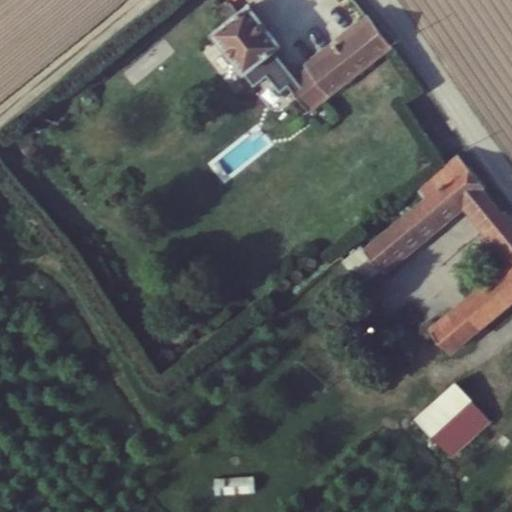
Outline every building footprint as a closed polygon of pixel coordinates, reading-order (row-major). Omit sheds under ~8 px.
[(219,0),(243,33),(227,43),(266,97),(284,86),(276,72),(300,54),(269,13),(258,22),(244,3),(247,0),(219,0)] [(374,30),(297,88),(313,111),(392,58),(374,30)] [(365,246),(383,267),(472,200),(511,252),(511,261),(470,293),(489,318),(511,301),(511,224),(484,193),(488,190),(464,165),(430,192),(365,246)] [(489,318),(470,293),(457,304),(475,328),(489,318)] [(461,338),(475,328),(457,304),(444,313),(461,338)] [(422,400),(438,421),(480,391),(465,370),(422,400)] [(494,411),(485,399),(480,391),(438,421),(452,441),(494,411)]
